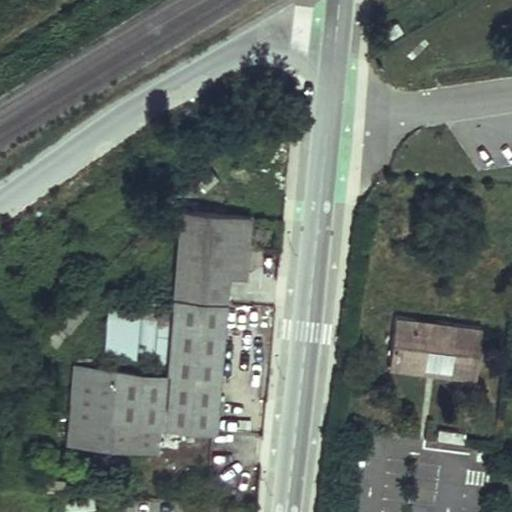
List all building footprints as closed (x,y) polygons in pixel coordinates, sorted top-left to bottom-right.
[(395,20),(379,30),(385,40),(402,30),(395,20)] [(84,372),(78,448),(156,454),(158,429),(212,433),(224,278),(244,280),(248,220),(176,214),(163,378),(84,372)] [(105,310),(100,353),(131,357),(137,314),(105,310)] [(400,318),(395,363),(431,367),(434,350),(456,353),(455,369),(454,380),(478,382),(485,328),(400,318)] [(431,367),(395,363),(393,374),(454,380),(455,369),(431,367)] [(72,371),(66,447),(78,448),(84,372),(72,371)] [(460,446),(462,433),(436,429),(434,441),(460,446)]
